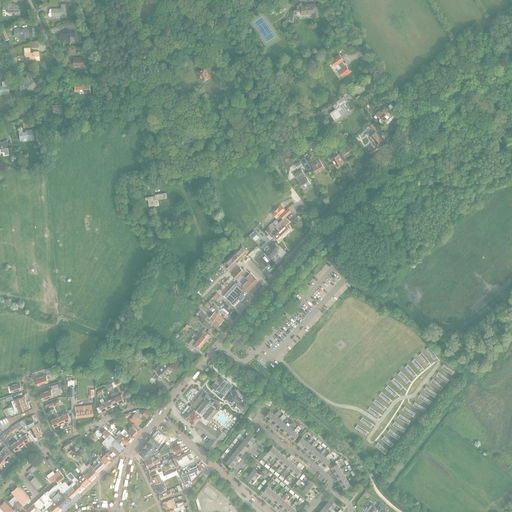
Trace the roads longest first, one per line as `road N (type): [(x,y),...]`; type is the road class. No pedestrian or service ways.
road 1 (unknown): [(402,511),(354,453),(235,354),(232,338),(463,89),(511,25)]
road 2 (tertiary): [(215,345),(412,126)]
road 3 (track): [(316,225),(265,146),(295,123),(288,96),(218,0)]
road 4 (residential): [(215,345),(239,362),(258,348),(269,358),(275,353),(327,401),(378,422)]
road 5 (residential): [(0,118),(15,117),(60,73),(29,0)]
road 6 (residential): [(412,126),(331,0)]
road 7 (residential): [(328,488),(330,479),(267,434),(229,479)]
